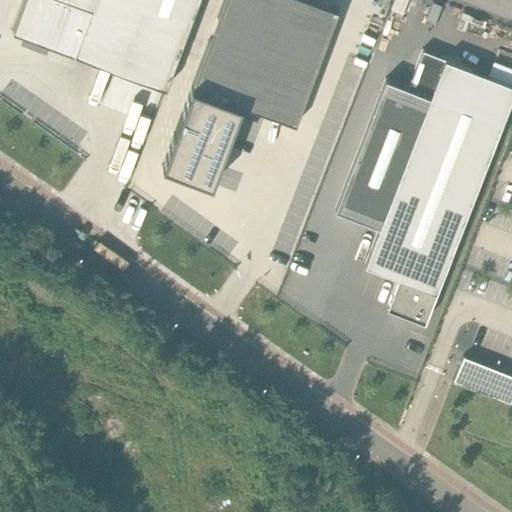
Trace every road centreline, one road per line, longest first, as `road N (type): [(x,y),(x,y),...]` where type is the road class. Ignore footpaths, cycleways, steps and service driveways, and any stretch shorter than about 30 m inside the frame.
road 1 (tertiary): [(466,511),(0,182)]
road 2 (unknown): [(335,419),(360,326),(309,260),(391,52),(417,35),(436,34),(511,55)]
